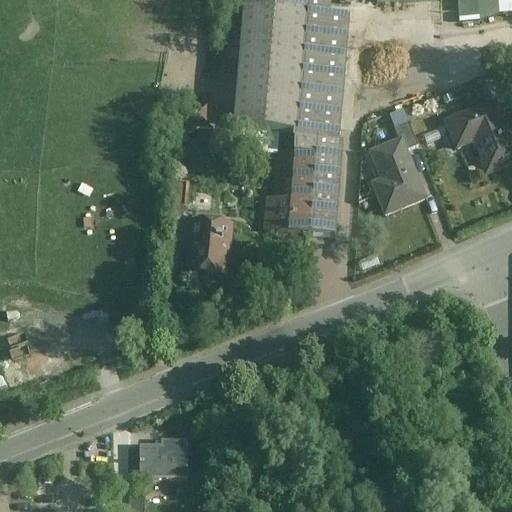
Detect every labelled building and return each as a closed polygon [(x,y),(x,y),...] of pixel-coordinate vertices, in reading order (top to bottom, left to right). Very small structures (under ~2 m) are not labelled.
[(263,234),(336,238),(351,18),(330,17),(331,0),(246,0),(236,129),(295,133),(293,156),(277,155),(273,201),(266,201),(263,234)] [(511,167),(511,135),(497,101),(444,124),(457,151),(472,146),(486,177),(511,167)] [(428,201),(403,139),(370,152),(382,182),(372,185),(385,219),(428,201)] [(231,280),(234,227),(191,224),(187,277),(231,280)] [(141,451),(139,482),(186,483),(185,445),(159,446),(158,451),(141,451)] [(143,511),(143,493),(127,493),(127,511),(143,511)]
